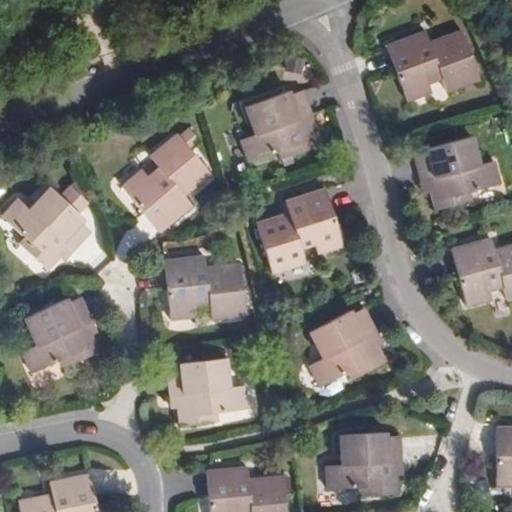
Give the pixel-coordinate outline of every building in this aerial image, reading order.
[(426,25),(387,42),(408,95),(432,86),(430,79),(445,73),(449,85),(481,71),(463,24),(431,36),(426,25)] [(321,145),(316,128),(311,129),(307,116),(316,113),(307,88),(293,93),(291,86),(246,105),(258,133),(243,140),(252,162),(282,151),(285,159),(321,145)] [(311,129),(316,128),(321,126),(316,113),(307,116),(311,129)] [(437,189),(433,190),(438,208),(475,198),(474,189),(502,181),(496,157),(481,161),(474,132),(429,145),(430,149),(418,153),(425,178),(434,175),(437,189)] [(189,183),(193,188),(210,175),(179,133),(152,154),(160,167),(149,175),(143,168),(124,184),(159,229),(191,204),(185,194),(182,189),(189,183)] [(428,192),(433,190),(437,189),(434,175),(425,178),(428,192)] [(69,241),(75,247),(93,229),(83,218),(85,216),(74,204),(84,194),(70,180),(60,191),(52,184),(31,206),(20,196),(4,213),(26,235),(21,240),(48,267),(61,253),(60,251),(69,241)] [(185,194),(193,188),(189,183),(182,189),(185,194)] [(284,215),(283,210),(258,217),(273,266),(306,256),(303,243),(318,238),(321,248),(345,241),(329,184),(288,195),(292,207),(293,212),(284,215)] [(292,207),(283,210),(284,215),(293,212),(292,207)] [(511,244),(506,246),(507,252),(499,254),(497,248),(494,235),(453,247),(469,302),(494,296),(491,287),(506,283),(510,298),(511,297),(511,244)] [(64,258),(75,247),(69,241),(60,251),(61,253),(64,258)] [(507,252),(506,246),(497,248),(499,254),(507,252)] [(208,271),(207,264),(205,253),(163,261),(174,318),(199,314),(198,304),(214,302),(216,315),(250,310),(242,258),(216,262),(217,269),(208,271)] [(216,262),(207,264),(208,271),(217,269),(216,262)] [(98,351),(91,335),(88,336),(82,322),(91,318),(80,295),(70,300),(67,295),(24,314),(36,342),(23,348),(34,372),(62,359),(65,366),(98,351)] [(370,334),(379,329),(368,304),(355,312),(351,306),(310,329),(324,355),(311,363),(322,383),(350,369),(355,377),(388,359),(380,343),(376,345),(370,334)] [(88,336),(91,335),(97,331),(91,318),(82,322),(88,336)] [(385,340),(379,329),(370,334),(376,345),(380,343),(385,340)] [(167,367),(171,392),(179,391),(181,405),(177,406),(180,424),(217,418),(216,409),(247,404),(244,381),(230,383),(225,352),(179,360),(180,365),(167,367)] [(179,391),(171,392),(172,407),(177,406),(181,405),(179,391)] [(511,425),(494,425),(494,483),(511,484),(511,425)] [(399,492),(399,474),(394,473),(394,461),(404,460),(403,433),(390,433),(390,427),(342,430),(343,461),(329,462),(329,485),(361,484),(361,494),(399,492)] [(394,473),(399,474),(405,473),(404,460),(394,461),(394,473)] [(250,485),(249,478),(248,466),(209,469),(211,511),(287,511),(285,476),(259,478),(259,484),(250,485)] [(98,511),(89,471),(49,479),(52,491),(18,498),(20,511),(98,511)]
